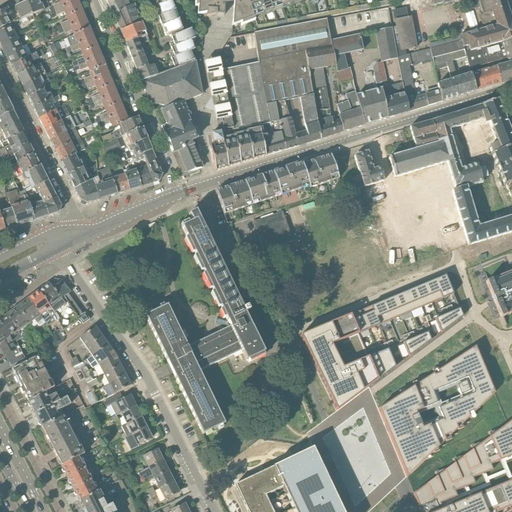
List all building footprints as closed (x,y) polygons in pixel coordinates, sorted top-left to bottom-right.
[(29,0),(15,6),(20,20),(44,10),(39,0),(29,0)] [(49,9),(50,12),(77,2),(76,0),(58,0),(59,3),(53,6),(53,7),(49,9)] [(113,15),(133,6),(133,5),(139,3),(138,0),(106,0),(113,15)] [(195,0),(195,8),(198,7),(197,15),(206,14),(206,17),(217,15),(223,16),(224,16),(225,6),(222,6),(222,0),(195,0)] [(316,0),(234,0),(233,17),(232,26),(288,4),(298,0),(309,0),(311,3),(313,6),(314,6),(315,5),(316,6),(316,5),(317,3),(316,0)] [(432,61),(433,62),(465,53),(511,39),(511,22),(507,8),(504,0),(429,0),(431,7),(442,4),(442,6),(467,0),(477,0),(479,6),(482,16),(479,17),(483,29),(458,36),(458,37),(432,43),(433,47),(431,47),(432,49),(429,49),(432,61)] [(158,17),(175,11),(172,1),(158,6),(154,7),(158,17)] [(64,13),(65,17),(81,11),(77,2),(50,12),(51,17),(56,15),(57,16),(64,13)] [(120,32),(140,24),(133,6),(113,15),(120,32)] [(0,28),(8,24),(12,22),(7,9),(0,11),(0,28)] [(56,27),(58,31),(85,20),(81,11),(65,17),(67,21),(60,24),(61,26),(56,27)] [(162,26),(179,20),(175,11),(158,17),(162,26)] [(71,32),(73,36),(89,29),(85,20),(58,31),(59,35),(64,33),(65,34),(71,32)] [(171,38),(184,33),(179,20),(162,26),(166,36),(170,35),(171,38)] [(331,46),(330,41),(326,20),(254,34),(259,63),(222,70),(234,129),(246,126),(246,128),(270,124),(278,122),(290,119),(284,102),(300,98),(304,121),(304,122),(317,119),(316,112),(312,90),(308,71),(305,51),(331,46)] [(125,44),(146,36),(141,23),(140,24),(120,32),(125,44)] [(0,43),(1,45),(16,37),(11,26),(0,30),(0,43)] [(73,36),(65,38),(69,48),(93,39),(89,29),(73,36)] [(378,50),(395,46),(392,29),(375,32),(378,50)] [(171,48),(191,41),(195,40),(191,30),(184,33),(171,38),(173,42),(169,44),(171,48)] [(330,41),(331,46),(335,67),(336,72),(347,69),(344,55),(358,53),(363,51),(360,35),(330,41)] [(133,63),(144,58),(141,51),(139,45),(149,42),(146,36),(125,44),(130,56),(133,63)] [(6,55),(22,47),(16,37),(1,45),(6,55)] [(79,50),(81,54),(97,48),(93,39),(69,48),(65,49),(67,54),(71,52),(72,53),(79,50)] [(511,61),(511,39),(465,53),(466,58),(469,68),(507,59),(508,63),(511,61)] [(171,59),(191,52),(195,50),(191,41),(171,48),(173,53),(169,54),(171,59)] [(308,71),(323,69),(335,67),(331,46),(305,51),(308,71)] [(11,66),(27,58),(22,47),(6,55),(11,66)] [(71,64),(73,69),(101,57),(97,48),(81,54),(82,58),(76,61),(76,62),(71,64)] [(442,102),(438,90),(416,97),(410,67),(411,67),(411,66),(432,61),(429,49),(413,54),(406,56),(397,59),(401,76),(402,85),(408,112),(442,102)] [(17,76),(33,68),(30,63),(39,59),(44,56),(41,51),(27,58),(11,66),(17,76)] [(169,65),(171,70),(194,61),(191,52),(171,59),(173,64),(169,65)] [(466,58),(465,53),(433,62),(435,71),(447,67),(451,80),(449,81),(442,83),(438,84),(438,90),(442,102),(454,98),(466,95),(475,92),(471,74),(469,68),(466,58)] [(223,131),(234,129),(222,70),(218,55),(217,55),(207,72),(206,72),(216,123),(221,122),(223,131)] [(87,68),(89,73),(104,66),(101,57),(73,69),(75,72),(80,70),(80,71),(87,68)] [(194,61),(171,70),(161,74),(140,82),(149,103),(169,108),(185,102),(202,95),(195,61),(194,61)] [(384,72),(383,62),(375,63),(372,68),(373,76),(374,84),(378,90),(357,95),(364,126),(387,119),(382,90),(381,82),(387,81),(384,72)] [(475,92),(511,80),(511,79),(508,63),(496,66),(471,74),(475,92)] [(22,87),(46,75),(44,70),(41,64),(33,68),(17,76),(22,87)] [(140,82),(161,74),(157,64),(148,67),(147,65),(136,70),(140,82)] [(80,85),(81,87),(108,75),(104,66),(89,73),(90,77),(84,80),(84,81),(79,83),(80,85)] [(347,69),(336,72),(336,73),(338,84),(353,80),(350,68),(347,69)] [(326,88),(323,69),(308,71),(312,90),(326,88)] [(28,98),(44,90),(42,84),(44,83),(44,85),(49,82),(46,75),(22,87),(28,98)] [(94,87),(96,91),(112,85),(108,75),(81,87),(82,90),(87,88),(88,90),(94,87)] [(87,101),(88,105),(116,94),(112,85),(96,91),(98,95),(91,98),(92,99),(87,101)] [(387,119),(408,112),(402,85),(395,87),(382,90),(387,119)] [(316,112),(330,110),(326,88),(312,90),(316,112)] [(33,108),(52,99),(50,93),(46,95),(44,90),(28,98),(33,108)] [(339,116),(339,120),(342,133),(364,126),(357,95),(356,91),(344,95),(347,102),(336,106),(340,116),(339,116)] [(102,105),(104,110),(120,103),(116,94),(88,105),(90,109),(95,107),(95,108),(102,105)] [(38,119),(60,108),(58,102),(60,102),(57,96),(52,99),(33,108),(38,119)] [(456,113),(432,121),(410,127),(416,150),(389,158),(395,179),(448,163),(456,192),(452,193),(467,246),(511,232),(511,134),(498,100),(482,106),(456,113)] [(0,117),(12,112),(7,101),(0,103),(0,117)] [(161,126),(163,131),(172,153),(181,175),(184,174),(187,173),(201,168),(192,144),(191,141),(196,139),(189,121),(192,119),(185,102),(169,108),(161,111),(166,124),(161,126)] [(96,121),(96,123),(124,112),(120,103),(104,110),(105,114),(99,116),(100,118),(95,120),(96,121)] [(44,130),(70,117),(64,106),(60,108),(38,119),(44,130)] [(321,140),(318,128),(322,127),(321,121),(331,118),(330,110),(316,112),(317,119),(304,122),(305,132),(308,144),(321,140)] [(0,132),(18,123),(12,112),(0,117),(0,132)] [(112,128),(119,125),(128,121),(124,112),(96,123),(98,127),(103,125),(103,126),(110,124),(112,128)] [(49,141),(74,128),(75,128),(70,117),(44,130),(49,141)] [(99,140),(102,146),(142,128),(137,117),(128,121),(119,125),(121,129),(99,140)] [(295,135),(290,119),(278,122),(288,150),(303,145),(308,144),(305,132),(300,133),(295,135)] [(321,140),(334,136),(342,133),(339,120),(332,121),(331,119),(321,121),(322,127),(318,128),(321,140)] [(92,125),(90,121),(83,124),(85,129),(92,125)] [(266,157),(277,153),(288,150),(278,122),(270,124),(272,135),(266,136),(268,147),(264,148),(266,157)] [(0,141),(2,145),(23,134),(18,123),(0,132),(0,141)] [(272,135),(270,124),(246,128),(246,126),(234,129),(223,131),(223,132),(210,135),(213,146),(209,147),(211,155),(214,172),(225,169),(236,165),(253,160),(266,157),(264,148),(268,147),(266,136),(272,135)] [(49,141),(55,151),(79,139),(74,128),(49,141)] [(108,156),(117,152),(146,140),(142,128),(102,146),(106,157),(108,156)] [(0,158),(4,157),(29,144),(23,134),(2,145),(4,149),(0,151),(0,158)] [(60,162),(77,154),(85,150),(79,139),(55,151),(60,162)] [(131,159),(151,150),(146,140),(117,152),(119,157),(125,154),(128,160),(131,159)] [(15,159),(17,164),(34,155),(29,144),(4,157),(7,163),(15,159)] [(133,163),(144,159),(152,184),(159,182),(161,176),(153,155),(151,150),(131,159),(133,163)] [(385,181),(381,168),(373,171),(372,167),(373,167),(370,159),(368,152),(354,157),(361,176),(350,180),(353,191),(385,181)] [(67,176),(82,169),(87,166),(84,159),(80,161),(77,154),(60,162),(67,176)] [(20,176),(40,167),(34,155),(17,164),(12,166),(18,177),(20,176)] [(310,188),(324,183),(338,178),(330,156),(302,165),(309,185),(310,188)] [(141,188),(152,184),(144,159),(133,163),(135,171),(141,188)] [(309,185),(302,165),(301,163),(273,172),(278,187),(280,195),(309,185)] [(25,193),(48,182),(40,167),(20,176),(24,183),(26,182),(29,188),(24,190),(25,193)] [(99,200),(117,195),(112,179),(109,168),(97,172),(98,178),(100,186),(95,187),(99,200)] [(67,176),(74,190),(92,180),(93,180),(91,174),(86,177),(82,169),(67,176)] [(129,191),(141,188),(135,171),(129,173),(129,170),(123,172),(124,175),(129,191)] [(252,204),(280,195),(278,187),(273,172),(244,182),(252,204)] [(117,195),(129,191),(124,175),(112,179),(117,195)] [(87,204),(99,200),(95,187),(100,186),(98,178),(93,180),(92,180),(74,190),(80,202),(87,204)] [(45,204),(56,199),(48,182),(25,193),(27,201),(41,197),(45,204)] [(223,214),(252,204),(244,182),(216,191),(223,214)] [(17,227),(34,221),(27,201),(25,193),(24,190),(17,194),(16,191),(6,194),(11,209),(17,227)] [(391,191),(367,199),(388,270),(446,253),(439,228),(430,231),(431,236),(403,244),(394,217),(399,215),(391,191)] [(27,201),(34,221),(58,214),(60,207),(56,199),(45,204),(41,197),(27,201)] [(0,215),(5,230),(17,227),(11,209),(5,211),(0,201),(0,215)] [(187,348),(178,329),(167,305),(145,316),(168,364),(202,435),(224,425),(199,371),(241,351),(246,362),(248,361),(249,363),(264,356),(263,354),(264,353),(245,313),(249,311),(247,307),(243,309),(195,211),(189,215),(192,222),(181,227),(229,327),(187,348)] [(263,252),(292,242),(282,212),(252,222),(263,252)] [(511,270),(485,282),(501,319),(511,313),(511,270)] [(442,297),(453,293),(445,274),(434,279),(442,297)] [(54,314),(56,319),(61,329),(64,337),(77,328),(89,320),(84,313),(83,314),(81,310),(80,311),(69,296),(70,296),(69,293),(70,293),(62,281),(58,283),(55,279),(38,292),(54,314)] [(432,302),(442,297),(434,279),(424,283),(432,302)] [(421,306),(432,302),(424,283),(413,288),(421,306)] [(410,311),(421,306),(413,288),(403,292),(410,311)] [(46,327),(56,319),(54,314),(38,292),(27,300),(42,320),(45,323),(46,327)] [(400,315),(410,311),(403,292),(392,296),(400,315)] [(389,319),(400,315),(392,296),(381,301),(389,319)] [(27,300),(17,307),(30,324),(34,321),(39,328),(45,323),(42,320),(27,300)] [(378,324),(389,319),(381,301),(371,305),(378,324)] [(368,328),(378,324),(371,305),(360,309),(368,328)] [(24,334),(32,328),(17,308),(5,316),(17,332),(18,333),(24,340),(27,337),(24,334)] [(440,331),(462,314),(459,308),(435,318),(440,331)] [(360,309),(349,314),(357,332),(368,328),(360,309)] [(365,352),(363,348),(357,332),(349,314),(299,335),(336,409),(394,365),(387,348),(367,357),(365,352)] [(22,339),(17,332),(5,316),(0,320),(0,347),(4,354),(4,355),(10,367),(25,360),(16,342),(22,339)] [(79,338),(85,347),(101,335),(98,331),(97,330),(97,331),(95,327),(79,338)] [(58,346),(63,343),(64,337),(61,329),(51,333),(58,346)] [(408,355),(429,339),(427,332),(403,342),(408,355)] [(92,356),(108,345),(104,340),(104,339),(103,339),(101,335),(85,347),(92,356)] [(99,365),(115,355),(112,351),(108,345),(92,356),(99,365)] [(494,395),(475,348),(378,412),(384,427),(436,405),(434,400),(469,386),(473,395),(438,410),(443,421),(408,436),(404,428),(387,435),(406,479),(494,395)] [(103,375),(121,367),(117,360),(117,359),(115,355),(99,365),(103,375)] [(28,402),(45,393),(49,391),(53,388),(46,375),(49,374),(46,369),(44,370),(37,356),(11,370),(15,378),(14,378),(17,383),(18,382),(21,389),(20,390),(22,394),(24,394),(28,402)] [(108,384),(125,376),(124,373),(123,372),(121,367),(103,375),(108,384)] [(125,376),(108,384),(113,395),(130,386),(129,382),(128,381),(128,382),(125,376)] [(92,393),(91,392),(86,395),(91,406),(98,403),(93,393),(92,393)] [(28,402),(34,414),(58,401),(55,394),(47,398),(45,393),(28,402)] [(120,414),(135,406),(129,395),(123,399),(120,394),(103,403),(106,408),(110,405),(116,416),(120,414)] [(41,428),(63,417),(63,416),(61,410),(70,405),(66,397),(58,401),(34,414),(41,428)] [(135,406),(120,414),(125,424),(140,417),(135,406)] [(61,466),(83,455),(84,455),(80,446),(78,447),(63,417),(41,428),(61,466)] [(120,436),(121,440),(124,439),(146,428),(140,417),(125,424),(126,425),(121,427),(124,434),(120,436)] [(511,421),(413,496),(420,511),(438,511),(436,506),(456,498),(454,493),(474,485),(472,480),(491,472),(489,466),(511,457),(511,482),(458,504),(461,511),(500,511),(511,507),(511,421)] [(146,428),(124,439),(130,451),(138,446),(137,446),(151,439),(146,428)] [(342,511),(312,449),(270,469),(235,486),(247,511),(342,511)] [(147,468),(162,461),(157,450),(142,457),(147,468)] [(370,475),(361,451),(351,454),(363,485),(374,480),(372,474),(370,475)] [(68,479),(89,467),(83,455),(61,466),(68,479)] [(153,479),(168,472),(162,461),(147,468),(143,471),(138,473),(140,479),(145,476),(148,481),(153,479)] [(73,490),(90,482),(92,480),(95,478),(89,467),(68,479),(73,490)] [(158,489),(173,482),(168,472),(153,479),(158,489)] [(79,501),(97,492),(95,486),(94,488),(90,482),(73,490),(79,501)] [(173,482),(158,489),(164,501),(179,493),(173,482)] [(84,511),(115,511),(111,504),(107,506),(99,491),(97,492),(79,501),(84,511)]
